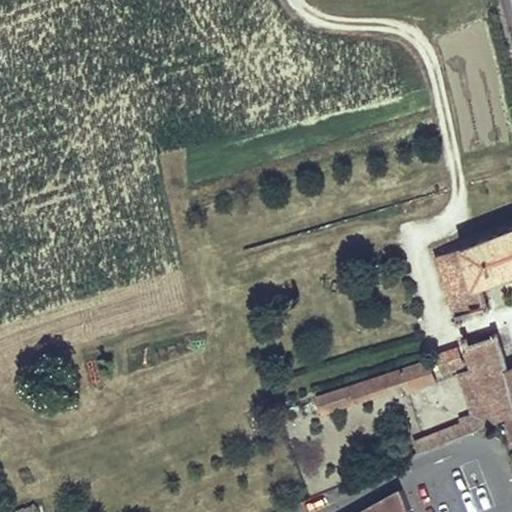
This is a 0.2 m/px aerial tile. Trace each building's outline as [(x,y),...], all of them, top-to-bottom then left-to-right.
[(511,227),(439,255),(460,322),(464,320),(463,315),(487,307),(492,308),(484,280),(511,270),(511,227)] [(470,337),(465,338),(468,347),(475,369),(462,374),(474,414),(462,418),(463,422),(416,440),(421,452),(497,421),(511,414),(511,367),(511,368),(500,329),(495,330),(496,333),(471,341),(470,337)] [(431,360),(403,370),(405,378),(409,391),(437,382),(431,360)] [(403,370),(383,377),(386,384),(405,378),(403,370)] [(383,377),(320,399),(325,414),(360,402),(358,397),(387,388),(386,384),(383,377)] [(511,414),(497,421),(506,444),(511,441),(511,414)] [(412,511),(403,489),(364,511),(412,511)]
